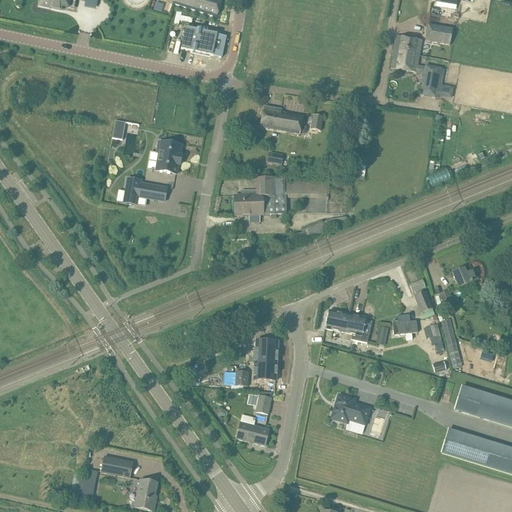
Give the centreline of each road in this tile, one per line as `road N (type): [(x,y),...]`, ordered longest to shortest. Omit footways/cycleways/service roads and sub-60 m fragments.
road 1 (unclassified): [(239,507),(269,487),(285,452),(303,356),(290,309),(511,216)]
road 2 (tertiary): [(239,507),(0,169)]
road 3 (residential): [(222,73),(0,36)]
road 4 (residential): [(195,267),(227,95),(222,73)]
road 5 (unknown): [(299,375),(446,408)]
